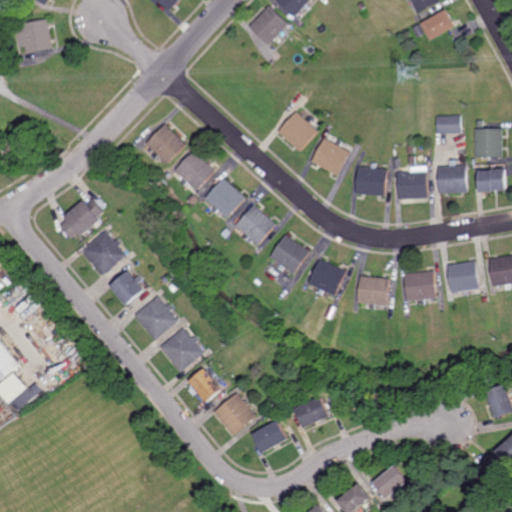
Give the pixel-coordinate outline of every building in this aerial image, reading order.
[(181,0),(171,11),(158,0),(181,0)] [(313,7),(311,10),(307,6),(297,17),(279,0),(312,0),(309,3),(313,7)] [(444,0),(420,13),(412,0),(444,0)] [(287,36),(284,39),(280,36),(271,45),(252,26),(272,4),(292,23),(283,33),(287,36)] [(455,21),(457,20),(460,25),(453,29),(453,30),(450,31),(450,30),(433,40),(423,23),(448,8),(455,21)] [(55,48),(28,53),(27,46),(22,47),(19,31),(24,30),(23,23),(50,19),(55,48)] [(419,38),(414,27),(422,24),(427,34),(419,38)] [(308,120),(311,117),(314,120),(311,123),(321,131),(304,152),(281,131),(299,111),(308,120)] [(463,133),(438,134),(438,132),(436,132),(436,129),(439,129),(438,116),(463,115),(463,133)] [(171,164),(162,155),(158,159),(155,156),(159,152),(149,143),(168,123),(190,144),(171,164)] [(505,157),(505,160),(500,160),(500,157),(492,158),(492,160),(489,160),(488,157),(478,158),(477,129),(504,128),(505,157)] [(338,144),(341,139),(345,141),(343,146),(353,152),(340,176),(314,162),(327,137),(338,144)] [(408,153),(408,146),(416,145),(416,153),(408,153)] [(201,191),(191,182),(188,186),(184,183),(188,179),(178,170),(196,150),(219,170),(201,191)] [(470,192),(465,193),(465,194),(462,194),(462,193),(450,193),(450,195),(446,195),(446,194),(441,194),(440,166),(451,166),(451,160),(457,160),(458,165),(462,165),(462,160),(469,159),(470,192)] [(389,169),(387,196),(358,194),(361,167),(373,168),(373,163),(378,163),(378,168),(389,169)] [(509,191),(496,190),(496,192),(481,192),(482,171),(493,171),(493,164),(497,164),(497,169),(509,169),(509,191)] [(428,202),(402,204),(402,200),(400,200),(399,172),(401,172),(400,168),(429,167),(431,198),(428,198),(428,202)] [(249,197),(231,218),(221,210),(218,214),(215,211),(218,207),(209,198),(226,178),(249,197)] [(108,212),(101,218),(104,221),(85,237),(82,234),(75,239),(64,226),(70,220),(67,217),(88,200),(90,203),(96,198),(108,212)] [(262,245),(253,237),(249,241),(245,238),(249,234),(239,226),(257,205),(280,224),(262,245)] [(229,239),(224,234),(230,228),(235,232),(229,239)] [(118,240),(121,238),(125,244),(122,246),(131,256),(106,276),(85,251),(110,230),(118,240)] [(298,273),(288,266),(285,271),(281,268),(284,264),(273,257),(289,234),(313,251),(298,273)] [(511,290),(508,291),(507,286),(496,287),(492,259),(511,256),(511,290)] [(350,271),(338,296),(327,291),(325,296),(321,294),(323,289),(311,283),(323,259),(350,271)] [(472,296),(466,297),(465,291),(454,293),(449,265),(478,261),(482,289),(471,291),(472,296)] [(139,278),(142,276),(146,280),(142,283),(148,291),(131,306),(114,287),(132,271),(139,278)] [(427,305),(423,305),(422,300),(409,301),(406,274),(436,271),(439,298),(426,300),(427,305)] [(169,283),(165,279),(171,274),(175,278),(169,283)] [(392,279),(389,306),(378,304),(378,310),(373,309),(373,304),(361,303),(364,276),(392,279)] [(177,292),(172,287),(178,282),(183,287),(177,292)] [(170,306),(172,304),(176,309),(174,312),(182,321),(159,340),(138,316),(161,296),(170,306)] [(196,338),(198,337),(202,341),(200,343),(208,354),(185,373),(164,348),(188,328),(196,338)] [(0,384),(0,337),(23,365),(0,384)] [(211,405),(191,381),(208,367),(227,391),(211,405)] [(46,391),(20,412),(10,399),(27,384),(31,389),(39,383),(46,391)] [(511,416),(499,421),(489,393),(510,386),(511,392),(511,416)] [(249,402),(250,401),(255,407),(254,408),(261,418),(238,437),(219,413),(242,394),(249,402)] [(309,430),(301,410),(327,399),(336,418),(309,430)] [(294,441),(268,455),(258,436),(284,422),(294,441)] [(256,448),(252,441),(257,438),(261,445),(256,448)] [(511,470),(499,455),(511,443),(511,470)] [(394,496),(380,479),(397,466),(410,482),(394,496)] [(354,511),(352,511),(342,499),(365,480),(376,494),(354,511)] [(311,511),(324,502),(332,511),(311,511)]
